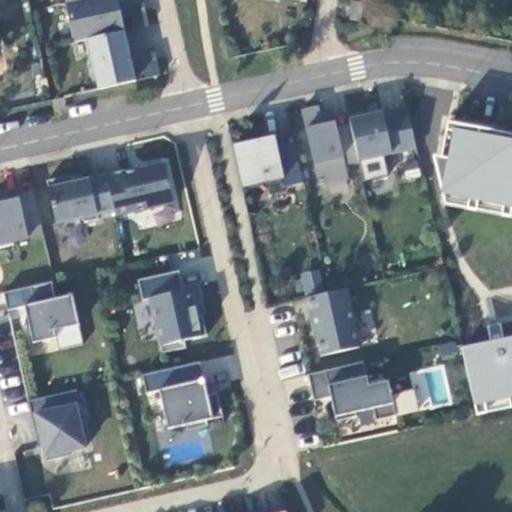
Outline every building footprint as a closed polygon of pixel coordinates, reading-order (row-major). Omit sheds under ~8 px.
[(87,38),(125,29),(122,16),(120,7),(118,0),(77,0),(67,2),(76,40),(87,38)] [(352,0),(350,18),(361,20),(364,1),(357,0),(352,0)] [(144,1),(120,7),(122,16),(132,14),(131,11),(146,7),(144,1)] [(135,27),(149,24),(146,7),(131,11),(132,14),(135,27)] [(131,56),(125,29),(87,38),(98,88),(136,79),(133,66),(131,56)] [(156,51),(131,56),(133,66),(143,64),(142,60),(157,57),(156,51)] [(146,77),(161,73),(157,57),(142,60),(143,64),(146,77)] [(327,183),(348,178),(345,164),(336,125),(335,121),(323,124),(318,105),(302,109),(317,176),(325,174),(327,183)] [(383,110),(349,118),(350,122),(359,159),(417,146),(408,109),(383,114),(383,110)] [(511,132),(448,120),(441,156),(434,154),(443,192),(469,197),(467,206),(477,208),(478,199),(503,204),(502,213),(511,215),(511,209),(511,132)] [(336,125),(345,164),(359,161),(359,159),(350,122),(336,125)] [(300,166),(282,169),(277,144),(275,135),(233,144),(242,186),(266,180),(265,175),(281,171),(284,185),(303,181),(300,166)] [(277,144),(282,169),(300,166),(294,140),(277,144)] [(116,214),(174,201),(165,162),(139,168),(139,166),(106,173),(109,183),(115,209),(116,214)] [(106,173),(75,180),(73,173),(47,179),(57,222),(80,217),(86,221),(99,218),(98,213),(115,209),(109,183),(106,173)] [(34,189),(0,197),(0,243),(44,233),(34,189)] [(443,192),(445,202),(467,206),(469,197),(443,192)] [(478,199),(477,208),(502,213),(503,204),(478,199)] [(180,269),(138,279),(143,299),(150,298),(162,351),(186,346),(185,339),(207,334),(203,314),(198,315),(191,287),(184,289),(180,269)] [(304,288),(320,287),(319,271),(302,273),(304,288)] [(4,291),(8,309),(25,305),(33,342),(57,336),(55,329),(80,323),(73,293),(56,297),(53,280),(4,291)] [(360,347),(347,288),(306,298),(314,330),(316,329),(322,355),(360,347)] [(369,312),(356,315),(361,339),(373,337),(369,312)] [(511,335),(504,337),(501,321),(488,324),(491,340),(462,346),(477,413),(488,411),(486,401),(509,396),(511,406),(511,405),(511,404),(510,396),(511,395),(511,335)] [(180,383),(205,378),(201,360),(176,366),(180,383)] [(364,360),(308,373),(314,399),(337,394),(339,400),(333,401),(337,420),(357,415),(356,411),(373,407),(376,419),(397,414),(389,379),(369,384),(364,360)] [(176,366),(142,373),(147,392),(160,389),(168,427),(186,423),(188,429),(209,424),(207,418),(224,415),(218,390),(208,393),(205,378),(180,383),(176,366)] [(80,403),(77,388),(29,399),(38,439),(40,438),(42,446),(44,445),(47,459),(71,454),(69,449),(88,445),(82,420),(80,421),(76,404),(80,403)] [(402,413),(418,406),(410,389),(395,396),(402,413)] [(486,401),(488,411),(511,406),(509,396),(486,401)]
